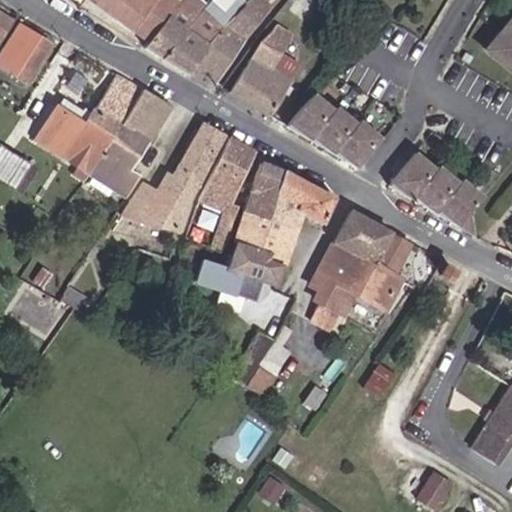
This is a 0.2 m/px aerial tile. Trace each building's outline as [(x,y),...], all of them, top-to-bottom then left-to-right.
[(91,0),(108,13),(117,0),(91,0)] [(117,0),(108,13),(146,40),(179,0),(117,0)] [(179,0),(146,40),(142,45),(162,58),(211,0),(179,0)] [(211,0),(162,58),(188,73),(202,50),(210,41),(231,16),(242,5),(235,0),(211,0)] [(483,47),(511,70),(511,10),(497,30),(499,32),(491,42),(489,40),(483,47)] [(0,41),(12,22),(0,14),(0,41)] [(19,25),(0,55),(0,65),(25,80),(47,44),(19,25)] [(233,88),(269,116),(295,82),(258,55),(233,88)] [(128,83),(115,74),(94,109),(107,117),(128,83)] [(107,117),(117,125),(140,89),(128,83),(107,117)] [(140,89),(117,125),(146,142),(169,107),(140,89)] [(311,93),(285,125),(355,166),(379,137),(358,120),(355,123),(334,106),(332,110),(311,93)] [(34,139),(87,172),(117,125),(107,117),(94,109),(85,124),(55,106),(34,139)] [(192,190),(221,135),(201,124),(171,177),(160,172),(153,184),(184,202),(192,190)] [(117,125),(87,172),(124,196),(138,174),(129,168),(146,142),(117,125)] [(252,152),(226,138),(197,202),(223,213),(213,248),(222,251),(236,205),(229,202),(252,152)] [(0,179),(13,187),(28,162),(0,144),(0,179)] [(415,149),(386,184),(409,197),(443,218),(470,232),(463,211),(480,191),(461,176),(459,179),(438,162),(435,166),(415,149)] [(282,170),(259,161),(241,211),(242,211),(266,218),(273,194),(282,170)] [(44,171),(28,162),(13,187),(28,197),(44,171)] [(320,220),(332,198),(329,196),(282,170),(273,194),(300,202),(298,208),(320,220)] [(300,202),(273,194),(266,218),(292,227),(298,208),(300,202)] [(287,242),(292,227),(266,218),(242,211),(237,227),(287,242)] [(358,256),(391,274),(407,245),(387,234),(389,232),(349,211),(331,243),(358,256)] [(237,227),(233,241),(267,251),(265,259),(279,263),(287,242),(237,227)] [(267,251),(233,241),(226,268),(201,260),(196,279),(255,297),(260,278),(273,282),(279,263),(265,259),(267,251)] [(193,265),(199,246),(188,243),(183,262),(193,265)] [(342,285),(358,256),(331,243),(323,259),(316,272),(342,285)] [(339,309),(349,290),(384,308),(395,288),(404,292),(410,284),(391,274),(358,256),(342,285),(316,272),(311,281),(322,288),(316,297),(321,299),(339,309)] [(442,266),(438,273),(448,278),(452,270),(442,266)] [(330,327),(339,309),(321,299),(311,317),(330,327)] [(253,367),(268,342),(254,333),(227,377),(241,385),(253,367)] [(268,342),(253,367),(269,377),(284,353),(268,342)] [(377,362),(361,385),(377,397),(393,373),(377,362)] [(256,397),(269,377),(253,367),(241,385),(256,397)] [(511,383),(489,419),(470,447),(494,462),(511,436),(511,383)] [(483,415),(489,419),(493,411),(488,408),(483,415)] [(406,505),(428,470),(406,456),(385,490),(406,505)] [(436,468),(416,494),(435,509),(455,482),(436,468)]
